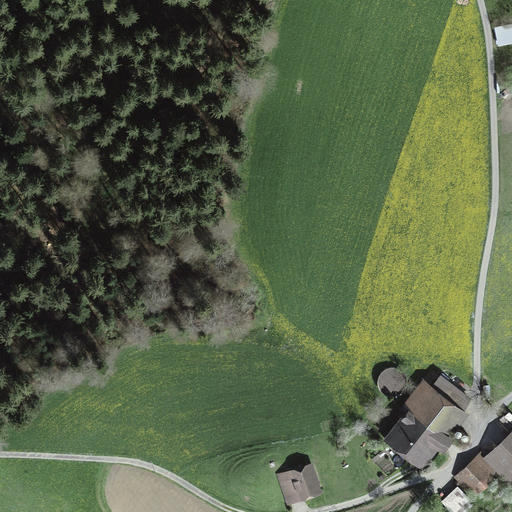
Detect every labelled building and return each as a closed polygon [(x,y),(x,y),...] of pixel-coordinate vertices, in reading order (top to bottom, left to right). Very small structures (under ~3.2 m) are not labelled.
[(511,24),(496,27),(499,41),(511,38),(511,24)] [(392,438),(420,460),(435,442),(444,449),(450,441),(441,434),(469,398),(440,376),(431,387),(423,380),(403,405),(412,412),(392,438)] [(511,435),(489,458),(511,481),(511,435)] [(472,488),(477,493),(492,479),(489,475),(496,468),(481,452),(455,476),(469,491),(472,488)] [(280,476),(288,499),(318,489),(310,466),(280,476)] [(458,486),(442,501),(452,511),(464,511),(472,505),(468,500),(469,498),(458,486)]
